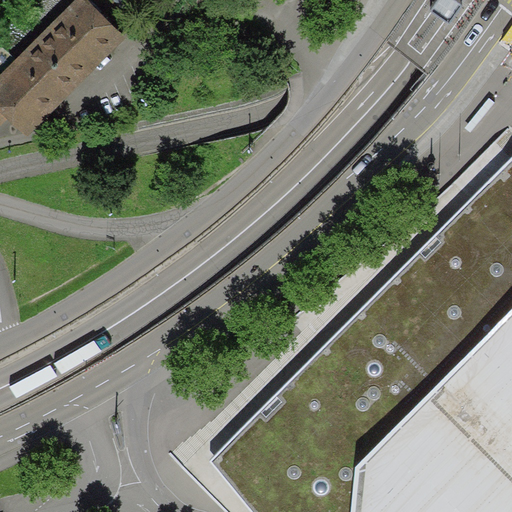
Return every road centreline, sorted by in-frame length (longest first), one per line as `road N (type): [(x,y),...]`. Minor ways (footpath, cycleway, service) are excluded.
road 1 (secondary): [(0,435),(139,361),(280,259),(415,129),(511,6)]
road 2 (secondary): [(0,388),(98,334),(229,242),(345,135),(458,0)]
road 3 (secondary): [(397,0),(335,86),(206,215),(79,304),(0,345)]
